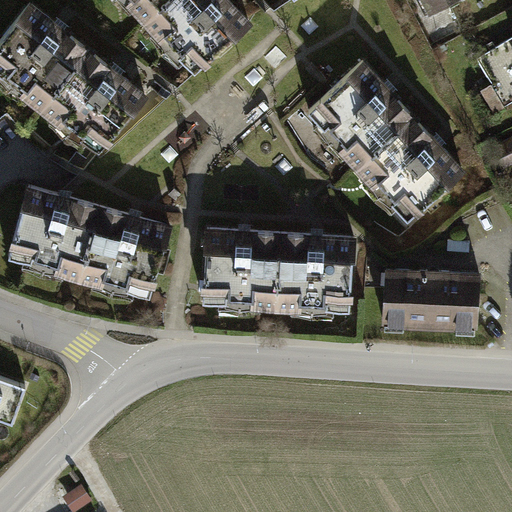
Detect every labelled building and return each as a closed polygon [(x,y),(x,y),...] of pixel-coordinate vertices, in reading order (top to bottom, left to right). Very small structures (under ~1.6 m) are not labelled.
[(90,47),(32,0),(0,39),(0,69),(44,104),(90,47)] [(167,0),(131,0),(148,18),(167,0)] [(252,21),(232,0),(167,0),(148,18),(199,71),(252,21)] [(426,0),(432,11),(453,0),(426,0)] [(511,35),(477,56),(493,83),(491,84),(504,105),(511,100),(511,35)] [(147,92),(90,47),(44,104),(101,150),(147,92)] [(415,113),(364,59),(310,109),(361,163),(415,113)] [(465,166),(415,113),(361,163),(411,217),(465,166)] [(511,141),(499,148),(507,162),(511,159),(511,141)] [(100,204),(29,184),(10,255),(81,274),(100,204)] [(171,223),(100,204),(81,274),(152,294),(171,223)] [(283,233),(209,228),(205,302),(278,306),(283,233)] [(356,237),(283,233),(278,306),(352,310),(356,237)] [(482,270),(385,266),(383,322),(480,325),(482,270)] [(26,385),(0,376),(0,417),(14,422),(26,385)] [(87,478),(66,491),(78,511),(81,511),(101,500),(87,478)]
